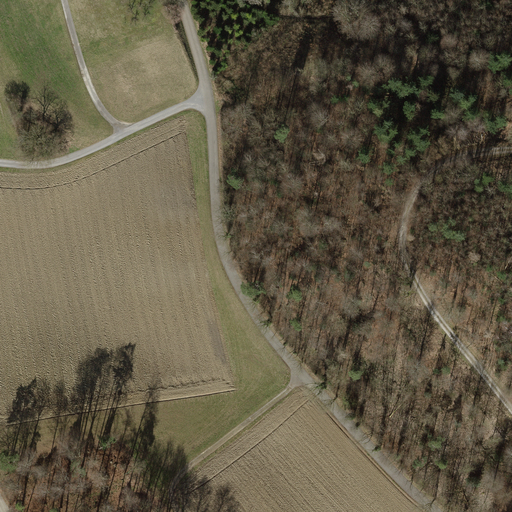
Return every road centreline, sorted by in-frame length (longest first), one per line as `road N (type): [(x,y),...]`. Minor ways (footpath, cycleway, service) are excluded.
road 1 (tertiary): [(182,0),(208,96),(226,259),(302,379),(440,511)]
road 2 (track): [(511,152),(457,163),(428,185),(407,231),(415,279),(511,406)]
road 3 (track): [(208,96),(60,162),(0,163)]
road 4 (track): [(176,511),(172,495),(183,471),(302,379)]
